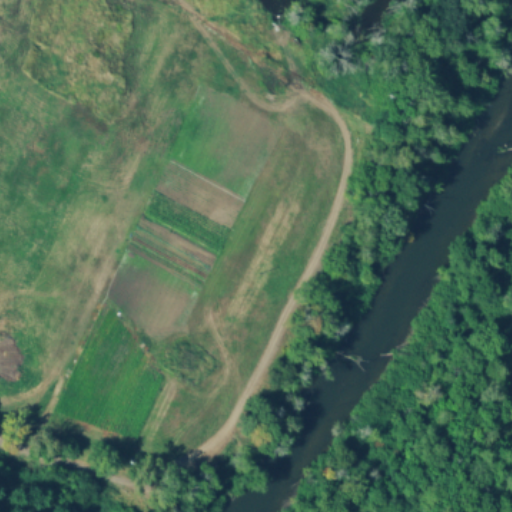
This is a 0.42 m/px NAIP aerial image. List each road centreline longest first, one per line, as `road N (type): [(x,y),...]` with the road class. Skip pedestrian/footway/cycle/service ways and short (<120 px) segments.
road 1 (track): [(165,0),(292,68),(330,102),(349,144),(323,242),(226,429),(202,445),(174,462),(0,439)]
road 2 (track): [(168,1),(274,26),(308,82)]
